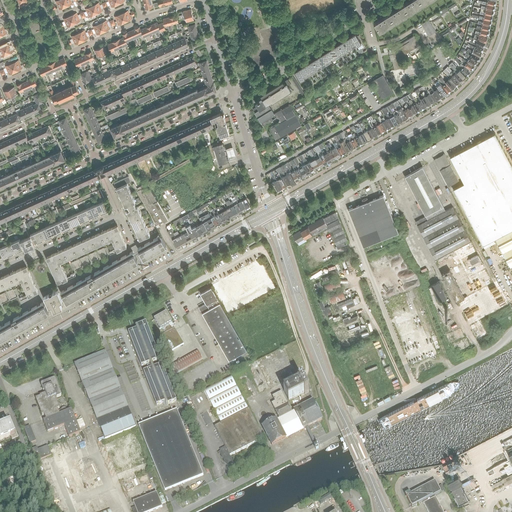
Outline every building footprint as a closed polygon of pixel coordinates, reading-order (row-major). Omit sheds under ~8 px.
[(409,1),(403,5),(408,14),(423,4),(420,0),(408,0),(409,1)] [(87,13),(100,8),(98,3),(85,9),(87,13)] [(394,10),(388,14),(394,23),(408,14),(403,5),(397,9),(396,8),(394,9),(394,10)] [(102,12),(100,8),(87,13),(89,18),(102,12)] [(446,10),(445,8),(438,12),(441,16),(449,11),(447,9),(446,10)] [(76,13),(70,16),(74,25),(80,22),(76,13)] [(379,32),(394,23),(388,14),(382,18),(382,17),(380,18),(380,19),(374,23),(379,32)] [(176,15),(171,17),(174,24),(176,23),(178,28),(179,28),(179,27),(182,26),(181,24),(178,25),(176,15)] [(67,28),(74,25),(70,16),(63,19),(67,28)] [(421,24),(428,36),(435,32),(428,19),(421,24)] [(100,24),(103,32),(110,29),(106,21),(100,24)] [(157,22),(160,30),(163,37),(164,36),(162,31),(165,30),(162,23),(158,25),(157,22)] [(97,35),(103,32),(100,24),(93,27),(97,35)] [(153,24),(149,26),(152,33),(155,32),(157,37),(158,37),(153,24)] [(141,30),(139,27),(135,29),(138,36),(141,35),(143,40),(145,39),(144,37),(142,34),(141,30)] [(272,27),(261,31),(264,43),(263,43),(266,53),(278,49),(272,27)] [(150,40),(145,28),(141,30),(142,34),(144,37),(146,36),(148,41),(150,40)] [(454,39),(448,30),(442,34),(443,36),(448,33),(452,41),(454,39)] [(88,39),(87,37),(84,31),(78,34),(82,42),(88,39)] [(136,43),(131,31),(127,32),(130,40),(133,38),(135,43),(136,43)] [(75,45),(82,42),(78,34),(71,37),(75,45)] [(355,34),(351,36),(356,46),(361,43),(359,39),(360,39),(359,35),(356,36),(355,34)] [(487,38),(480,35),(478,35),(476,34),(474,38),(486,43),(487,38)] [(398,58),(401,56),(420,45),(414,35),(390,50),(389,49),(390,51),(389,52),(389,54),(391,61),(394,70),(397,69),(400,68),(398,58)] [(351,36),(346,39),(352,48),(356,46),(351,36)] [(468,41),(476,44),(484,48),(486,43),(474,38),(473,41),(469,39),(468,41)] [(125,51),(120,39),(116,41),(119,48),(122,47),(124,52),(125,51)] [(346,39),(342,42),(348,51),(352,48),(346,39)] [(342,42),(338,45),(344,54),(348,51),(342,42)] [(482,53),(484,48),(476,44),(475,47),(464,42),(464,44),(470,47),(473,48),(482,53)] [(10,43),(4,46),(8,54),(14,51),(10,43)] [(117,55),(112,43),(107,45),(111,52),(113,51),(114,51),(114,52),(116,56),(117,55)] [(250,46),(252,55),(265,52),(262,43),(250,46)] [(338,45),(333,47),(339,57),(344,54),(338,45)] [(104,46),(99,48),(105,61),(106,63),(107,62),(105,56),(106,56),(105,55),(108,53),(104,46)] [(333,47),(329,50),(335,59),(339,57),(333,47)] [(103,61),(105,61),(99,48),(94,51),(97,58),(100,57),(101,58),(102,57),(103,61)] [(467,51),(473,53),(481,58),(481,57),(482,53),(473,48),(473,50),(474,50),(474,51),(468,49),(467,51)] [(329,50),(325,53),(331,62),(335,59),(329,50)] [(94,59),(91,52),(87,54),(92,66),(94,65),(93,64),(95,62),(94,59)] [(325,53),(320,55),(326,65),(331,62),(325,53)] [(477,62),(481,58),(473,53),(471,56),(466,53),(465,54),(477,62)] [(87,54),(83,56),(86,63),(89,62),(89,63),(91,67),(92,66),(87,54)] [(469,59),(467,61),(475,66),(477,62),(465,54),(464,55),(469,59)] [(320,55),(316,58),(322,67),(326,65),(320,55)] [(475,66),(467,61),(459,56),(458,58),(465,63),(464,65),(472,70),(475,66)] [(68,71),(69,70),(64,58),(60,60),(63,67),(66,66),(68,71)] [(82,71),(84,70),(79,58),(75,60),(78,67),(81,66),(82,71)] [(316,58),(312,61),(318,70),(322,67),(316,58)] [(462,67),(460,70),(466,76),(470,73),(459,61),(456,58),(454,60),(458,63),(462,67)] [(208,84),(208,86),(213,84),(206,60),(199,63),(205,85),(208,84)] [(18,61),(12,64),(15,72),(22,69),(18,61)] [(61,74),(55,61),(51,63),(55,71),(58,69),(58,70),(59,74),(61,74)] [(312,61),(308,64),(313,73),(318,70),(312,61)] [(454,70),(457,73),(463,80),(466,76),(460,70),(458,71),(455,68),(456,66),(452,62),(449,65),(454,70)] [(9,75),(15,72),(12,64),(5,66),(9,75)] [(308,64),(303,66),(309,76),(313,73),(308,64)] [(53,77),(47,65),(43,67),(47,74),(50,73),(50,74),(51,78),(53,77)] [(303,66),(299,69),(305,78),(309,76),(303,66)] [(446,69),(453,76),(459,83),(463,80),(457,73),(454,70),(452,72),(449,69),(447,67),(446,69)] [(300,81),(305,78),(299,69),(294,72),(296,74),(295,75),(294,75),(297,79),(297,78),(298,77),(300,81)] [(455,87),(459,83),(453,76),(446,69),(444,70),(451,78),(449,80),(455,87)] [(85,83),(91,81),(91,79),(89,75),(90,75),(88,71),(81,74),(85,83)] [(372,82),(382,99),(393,93),(383,75),(372,82)] [(192,80),(190,76),(175,83),(177,87),(192,80)] [(441,77),(446,84),(451,90),(455,87),(449,80),(447,82),(442,76),(441,77)] [(451,91),(451,90),(446,84),(441,77),(439,78),(444,84),(442,86),(448,93),(451,91)] [(269,105),(291,91),(288,86),(290,84),(287,79),(256,98),(258,100),(255,102),(257,105),(253,108),(255,112),(254,112),(260,122),(261,121),(271,116),(274,114),(269,105)] [(35,92),(29,80),(25,82),(28,89),(31,88),(32,89),(31,89),(33,93),(35,92)] [(73,85),(67,87),(71,97),(75,95),(75,94),(79,92),(74,80),(71,81),(73,85)] [(435,85),(437,86),(443,96),(448,93),(442,86),(438,81),(434,83),(435,85)] [(27,96),(21,84),(17,86),(20,93),(23,92),(24,93),(23,93),(25,97),(27,96)] [(208,86),(200,89),(203,97),(215,91),(215,90),(213,84),(208,86)] [(169,91),(167,86),(153,93),(155,97),(169,91)] [(439,99),(443,96),(437,86),(435,87),(437,89),(434,91),(439,99)] [(8,89),(12,97),(17,94),(14,87),(8,89)] [(63,101),(71,97),(67,87),(60,91),(62,95),(61,96),(63,101)] [(435,102),(439,99),(434,91),(432,88),(431,87),(427,89),(430,94),(435,102)] [(7,99),(12,97),(8,89),(3,92),(7,99)] [(192,102),(195,100),(203,97),(200,89),(198,90),(197,89),(188,93),(192,102)] [(62,95),(60,91),(53,93),(52,90),(49,91),(55,103),(59,101),(60,102),(63,101),(61,96),(62,95)] [(420,110),(425,108),(420,100),(418,101),(415,97),(418,96),(416,93),(415,91),(408,94),(411,98),(413,99),(414,99),(416,102),(420,110)] [(36,103),(39,104),(44,102),(40,92),(32,96),(34,100),(35,100),(36,103)] [(122,92),(117,95),(121,102),(125,100),(124,97),(122,92)] [(426,96),(425,97),(429,105),(434,102),(428,92),(426,92),(428,95),(426,96)] [(177,98),(181,107),(192,102),(188,93),(177,98)] [(424,98),(420,100),(425,108),(429,105),(425,97),(423,93),(422,93),(421,94),(423,97),(424,98)] [(153,98),(151,94),(137,100),(139,104),(153,98)] [(166,103),(170,112),(181,107),(177,98),(166,103)] [(403,120),(407,118),(403,110),(398,102),(397,100),(393,103),(396,107),(397,106),(399,110),(400,109),(401,111),(399,112),(403,120)] [(409,100),(409,101),(416,113),(420,110),(416,102),(413,104),(411,100),(410,101),(410,100),(409,100)] [(412,115),(416,113),(409,101),(408,102),(409,103),(408,103),(409,105),(410,105),(410,106),(408,107),(407,104),(405,105),(412,115)] [(155,108),(159,117),(170,112),(166,103),(155,108)] [(275,140),(277,139),(301,125),(295,115),(290,105),(275,114),(277,117),(278,117),(280,122),(274,126),(273,125),(271,126),(272,127),(269,129),(275,140)] [(406,109),(403,110),(407,118),(412,115),(405,105),(404,106),(406,109)] [(394,125),(398,123),(394,115),(393,112),(389,106),(387,107),(393,116),(390,118),(394,125)] [(129,111),(127,107),(105,117),(107,121),(129,111)] [(389,118),(385,120),(390,128),(394,125),(390,118),(387,113),(387,112),(388,111),(386,107),(381,110),(384,115),(386,114),(387,118),(388,117),(389,118)] [(144,113),(148,122),(159,117),(155,108),(144,113)] [(393,112),(394,115),(398,123),(403,120),(399,112),(397,109),(395,109),(395,108),(394,109),(395,111),(393,112)] [(19,119),(24,117),(20,110),(16,112),(17,114),(19,119)] [(133,118),(136,127),(148,122),(144,113),(133,118)] [(214,123),(217,122),(224,119),(223,114),(221,113),(210,118),(212,122),(214,122),(214,123)] [(366,118),(372,128),(376,136),(381,133),(377,125),(374,127),(371,122),(374,120),(371,115),(366,118)] [(261,121),(261,122),(263,125),(264,125),(273,120),(271,116),(261,121)] [(377,117),(379,120),(385,130),(390,128),(385,120),(384,117),(381,119),(379,116),(377,117)] [(121,123),(125,132),(136,127),(133,118),(121,123)] [(210,118),(199,123),(202,131),(214,126),(212,122),(210,118)] [(377,125),(381,133),(385,130),(379,120),(378,121),(380,123),(378,124),(377,120),(376,121),(375,118),(373,119),(375,122),(377,125)] [(110,128),(114,137),(125,132),(121,123),(110,128)] [(199,123),(187,128),(191,136),(202,131),(199,123)] [(228,129),(226,123),(218,126),(217,126),(219,132),(228,129)] [(372,138),(376,136),(372,128),(369,129),(367,126),(366,127),(368,130),(372,138)] [(357,132),(359,135),(363,143),(368,141),(363,133),(361,130),(360,128),(358,129),(357,127),(355,128),(357,132)] [(180,141),(191,136),(187,128),(176,133),(180,141)] [(368,141),(372,138),(368,130),(365,132),(363,128),(361,130),(363,133),(368,141)] [(220,137),(221,137),(229,134),(228,129),(219,132),(220,137)] [(168,147),(180,141),(176,133),(165,138),(168,147)] [(359,146),(363,143),(359,135),(356,137),(354,133),(352,134),(353,135),(359,146)] [(457,170),(459,175),(461,179),(462,179),(464,183),(460,185),(459,185),(459,186),(453,189),(455,194),(456,194),(458,198),(460,202),(460,203),(462,207),(463,207),(465,211),(465,212),(465,211),(467,216),(469,220),(472,225),(474,229),(476,233),(476,234),(479,238),(482,245),(483,245),(489,242),(493,240),(494,240),(494,239),(495,239),(510,268),(511,266),(511,166),(511,165),(511,164),(509,160),(506,156),(507,156),(507,155),(506,156),(504,151),(502,147),(500,142),(499,142),(497,138),(495,134),(495,133),(494,133),(490,136),(490,135),(490,136),(486,138),(485,138),(481,140),(477,143),(477,142),(476,143),(477,143),(472,145),(468,147),(463,150),(463,149),(463,150),(459,152),(455,154),(454,154),(450,157),(450,156),(450,157),(452,161),(452,162),(455,166),(454,166),(455,166),(457,170),(457,171),(457,170)] [(341,156),(345,153),(341,145),(339,142),(335,135),(333,136),(336,142),(333,144),(335,147),(336,148),(341,156)] [(353,135),(348,138),(354,148),(359,146),(353,135)] [(343,139),(344,140),(350,151),(354,148),(348,138),(347,136),(345,137),(345,138),(343,139)] [(157,152),(168,147),(165,138),(153,143),(157,152)] [(339,142),(341,145),(345,153),(350,151),(344,140),(341,142),(341,141),(339,142)] [(327,144),(331,150),(336,158),(340,156),(336,148),(335,147),(332,149),(332,148),(329,142),(327,144)] [(146,157),(157,152),(153,143),(142,148),(146,157)] [(222,143),(217,144),(217,143),(212,144),(216,160),(218,160),(219,164),(228,161),(222,143),(223,143),(222,143)] [(319,156),(319,157),(324,165),(328,163),(323,154),(322,152),(321,153),(322,155),(321,156),(319,152),(321,151),(318,145),(314,148),(319,156)] [(327,152),(332,161),(336,158),(331,150),(329,151),(328,150),(329,149),(326,145),(324,146),(327,152)] [(234,146),(227,148),(230,158),(237,156),(234,146)] [(135,162),(146,157),(142,148),(131,153),(135,162)] [(320,167),(324,165),(319,157),(317,158),(312,149),(310,150),(315,159),(320,167)] [(53,164),(59,162),(64,159),(60,150),(49,155),(53,164)] [(309,158),(310,161),(315,170),(320,167),(315,159),(310,150),(307,151),(310,156),(311,155),(313,160),(312,161),(310,158),(309,158)] [(332,161),(327,152),(323,154),(328,163),(332,161)] [(123,167),(135,162),(131,153),(119,158),(123,167)] [(311,172),(315,170),(310,161),(308,163),(303,154),(301,155),(311,172)] [(458,181),(447,158),(444,154),(434,160),(448,187),(458,181)] [(39,160),(43,169),(53,164),(49,155),(39,160)] [(305,164),(302,166),(307,174),(311,172),(301,155),(299,156),(301,160),(302,160),(304,163),(305,164)] [(134,183),(134,184),(132,185),(135,190),(134,190),(135,192),(194,159),(193,157),(137,188),(134,183)] [(112,172),(123,167),(119,158),(108,164),(112,172)] [(303,177),(307,174),(302,166),(300,167),(298,164),(299,164),(296,158),(293,159),(303,177)] [(289,161),(294,170),(299,179),(303,177),(293,159),(289,161)] [(32,174),(37,171),(43,169),(39,160),(28,165),(32,174)] [(295,181),(299,179),(294,170),(292,171),(290,168),(291,167),(288,162),(286,164),(295,181)] [(102,167),(106,174),(112,172),(108,164),(103,166),(102,166),(102,167)] [(286,164),(280,167),(290,184),(295,181),(286,164)] [(17,170),(21,179),(32,174),(28,165),(17,170)] [(278,174),(286,187),(290,184),(280,167),(276,169),(278,174)] [(422,167),(405,177),(417,200),(425,215),(426,215),(426,216),(415,221),(417,225),(435,259),(470,241),(453,207),(445,211),(443,207),(425,171),(422,167)] [(6,175),(10,183),(21,179),(17,170),(6,175)] [(95,170),(89,172),(93,181),(99,178),(96,170),(95,170)] [(93,181),(89,172),(77,178),(81,186),(93,181)] [(279,179),(276,180),(281,189),(286,187),(278,174),(276,175),(279,179)] [(0,177),(0,188),(10,183),(6,175),(0,177)] [(271,176),(274,181),(272,183),(277,191),(281,189),(276,180),(273,175),(271,176)] [(135,203),(131,194),(127,184),(131,182),(128,176),(114,183),(116,188),(125,207),(128,206),(129,210),(127,211),(139,240),(150,235),(137,207),(136,207),(134,203),(135,203)] [(69,191),(81,186),(77,178),(65,183),(69,191)] [(69,191),(65,183),(53,188),(57,197),(69,191)] [(162,208),(149,185),(144,187),(164,221),(168,219),(162,208)] [(164,221),(144,187),(137,191),(156,225),(159,223),(164,221)] [(45,202),(57,197),(53,188),(41,194),(45,202)] [(109,211),(104,199),(100,189),(96,191),(100,198),(101,198),(103,201),(95,205),(100,215),(109,211)] [(45,202),(41,194),(29,199),(33,207),(45,202)] [(235,196),(235,197),(243,211),(247,209),(242,200),(239,202),(239,201),(240,201),(236,195),(235,196)] [(363,247),(398,233),(383,195),(371,200),(370,200),(369,200),(368,199),(367,199),(367,198),(366,200),(364,200),(362,200),(363,201),(362,202),(361,203),(361,204),(348,209),(363,247)] [(239,213),(243,211),(235,197),(231,199),(239,213)] [(240,198),(242,200),(247,209),(251,207),(246,198),(244,199),(242,197),(240,198)] [(21,213),(33,207),(29,199),(18,204),(21,213)] [(231,199),(227,201),(235,215),(239,213),(231,199)] [(225,207),(231,217),(235,215),(227,201),(225,202),(227,206),(225,207)] [(21,213),(18,204),(6,210),(9,218),(21,213)] [(90,219),(100,215),(95,205),(86,209),(90,219)] [(216,208),(224,222),(227,220),(221,209),(220,206),(216,208)] [(223,208),(221,209),(227,220),(231,217),(225,207),(226,209),(224,210),(223,208)] [(214,210),(212,211),(220,224),(224,222),(216,208),(215,208),(218,214),(216,215),(214,210)] [(90,219),(86,209),(77,213),(81,223),(90,219)] [(0,222),(9,218),(6,210),(0,212),(0,222)] [(209,214),(216,226),(220,224),(212,211),(215,216),(212,217),(210,213),(209,214)] [(323,218),(318,220),(308,226),(313,234),(314,235),(314,236),(318,233),(318,234),(319,234),(319,233),(325,229),(326,229),(328,228),(336,245),(347,240),(335,212),(323,218)] [(72,227),(81,223),(77,213),(67,218),(72,227)] [(205,218),(206,217),(212,228),(216,226),(209,214),(208,213),(204,215),(205,218)] [(208,231),(212,228),(206,217),(205,218),(207,220),(205,221),(202,216),(201,217),(208,231)] [(201,223),(199,224),(204,233),(208,231),(201,217),(199,218),(201,223)] [(72,227),(67,218),(58,222),(62,232),(72,227)] [(53,236),(62,232),(58,222),(48,226),(53,236)] [(195,226),(200,235),(204,233),(199,224),(197,225),(196,223),(194,224),(195,226)] [(25,250),(27,249),(34,246),(34,244),(30,236),(29,237),(23,224),(20,225),(25,238),(21,240),(25,249),(25,250)] [(117,225),(108,229),(112,239),(116,248),(109,251),(110,254),(127,247),(117,225)] [(185,226),(187,231),(193,239),(197,237),(192,228),(191,229),(189,225),(188,226),(187,225),(185,226)] [(53,236),(48,226),(39,230),(43,240),(53,236)] [(195,226),(192,228),(197,237),(200,235),(195,226)] [(313,234),(308,226),(300,231),(293,235),(299,245),(306,241),(305,238),(312,234),(314,236),(314,235),(313,234)] [(60,261),(112,239),(108,229),(56,253),(60,261)] [(177,229),(173,232),(181,246),(185,244),(177,229)] [(183,233),(180,235),(185,244),(189,242),(182,229),(181,230),(183,233)] [(182,229),(189,242),(193,239),(187,231),(185,232),(183,229),(182,229)] [(34,244),(43,240),(39,230),(30,234),(31,236),(30,236),(34,244)] [(168,232),(170,235),(177,248),(181,246),(174,233),(173,234),(171,230),(168,232)] [(143,258),(146,257),(166,246),(161,238),(160,239),(158,237),(137,248),(141,254),(143,258)] [(15,253),(25,249),(21,240),(20,241),(20,239),(11,243),(15,253)] [(6,257),(15,253),(11,243),(1,247),(6,257)] [(101,258),(107,255),(103,247),(98,250),(101,258)] [(66,302),(136,263),(138,261),(135,257),(132,251),(61,292),(65,300),(66,302)] [(92,261),(98,259),(95,251),(89,253),(92,261)] [(326,251),(306,261),(311,271),(331,261),(326,251)] [(66,276),(60,261),(56,253),(46,257),(58,284),(76,276),(74,271),(69,273),(70,274),(66,276)] [(84,265),(89,263),(86,254),(80,257),(84,265)] [(480,260),(478,255),(469,260),(472,265),(480,260)] [(75,269),(81,266),(77,258),(71,261),(75,269)] [(355,269),(352,258),(345,261),(348,271),(355,269)] [(240,294),(270,279),(264,268),(261,269),(258,262),(228,277),(230,283),(228,284),(231,289),(237,286),(240,294)] [(26,266),(16,270),(21,280),(27,294),(19,298),(20,300),(38,292),(26,266)] [(312,279),(324,273),(323,269),(310,275),(312,279)] [(16,270),(0,277),(0,289),(21,280),(16,270)] [(464,298),(450,270),(441,274),(456,302),(464,298)] [(341,287),(337,277),(323,283),(327,293),(341,287)] [(440,301),(448,298),(440,281),(432,284),(440,301)] [(324,293),(319,282),(316,283),(317,285),(315,286),(319,295),(324,293)] [(200,294),(206,304),(199,308),(229,360),(247,350),(211,287),(210,287),(211,288),(200,294)] [(214,291),(217,296),(224,292),(221,287),(214,291)] [(16,297),(13,289),(7,291),(11,299),(16,297)] [(43,297),(48,308),(51,306),(53,312),(62,308),(60,302),(62,301),(57,290),(43,297)] [(346,298),(342,290),(328,296),(332,304),(346,298)] [(224,292),(217,296),(219,301),(227,297),(224,292)] [(220,301),(222,305),(229,301),(227,297),(220,301)] [(354,305),(351,298),(338,304),(339,308),(346,305),(347,308),(354,305)] [(325,308),(322,301),(319,302),(325,316),(328,314),(327,313),(331,311),(328,306),(325,308)] [(43,302),(0,326),(0,339),(49,312),(43,302)] [(184,344),(176,330),(174,328),(174,327),(172,322),(166,313),(154,320),(159,329),(162,328),(165,334),(163,335),(172,351),(184,344)] [(348,317),(343,319),(344,322),(343,322),(345,326),(359,320),(358,316),(349,319),(348,317)] [(128,333),(137,355),(141,366),(150,363),(152,369),(143,372),(156,406),(165,402),(166,405),(176,401),(162,365),(154,368),(152,362),(160,359),(146,323),(136,327),(137,330),(128,333)] [(462,328),(451,332),(453,338),(464,334),(462,328)] [(456,353),(472,346),(469,339),(453,346),(456,353)] [(202,359),(196,349),(170,364),(176,374),(202,359)] [(76,361),(103,438),(135,428),(108,350),(76,361)] [(132,369),(130,363),(124,365),(131,384),(139,381),(134,369),(132,369)] [(277,370),(269,374),(273,381),(281,377),(277,370)] [(204,391),(220,423),(221,424),(249,410),(231,376),(204,391)] [(81,433),(73,408),(60,413),(58,408),(60,408),(57,397),(62,395),(56,377),(41,382),(45,393),(36,397),(42,415),(45,414),(46,418),(44,419),(48,431),(65,425),(69,437),(81,433)] [(363,395),(368,393),(362,379),(357,381),(363,395)] [(299,384),(284,392),(289,401),(304,393),(305,394),(309,392),(303,381),(299,383),(299,384)] [(379,419),(377,421),(382,429),(451,394),(454,391),(457,388),(459,384),(459,383),(458,382),(455,382),(449,382),(379,419)] [(308,427),(309,427),(317,423),(318,422),(321,420),(322,420),(322,419),(320,415),(319,415),(317,411),(318,411),(317,410),(315,407),(315,406),(313,402),(313,401),(312,401),(312,402),(308,404),(308,403),(307,404),(304,406),(303,406),(299,408),(298,408),(298,409),(295,411),(295,410),(294,411),(291,412),(287,404),(281,393),(272,398),(275,403),(272,405),(275,411),(279,419),(276,420),(272,422),(271,423),(267,425),(267,424),(267,425),(263,427),(262,427),(262,428),(263,428),(265,432),(264,432),(265,432),(267,436),(269,441),(270,441),(271,445),(272,446),(273,446),(272,445),(276,443),(276,444),(277,443),(281,441),(285,439),(286,439),(286,438),(303,429),(304,430),(304,429),(308,427)] [(203,475),(190,442),(177,410),(138,425),(165,491),(203,475)] [(221,424),(215,428),(225,447),(220,450),(221,452),(219,453),(218,451),(221,455),(222,457),(223,459),(224,462),(228,466),(232,463),(231,458),(230,456),(263,439),(264,439),(263,439),(249,410),(221,424)] [(206,425),(211,423),(209,419),(207,420),(204,413),(201,414),(206,425)] [(0,440),(10,436),(11,440),(15,438),(18,437),(14,429),(12,430),(9,422),(5,424),(0,425),(0,440)] [(24,427),(30,443),(36,440),(30,425),(24,427)] [(34,447),(39,465),(53,461),(49,445),(38,448),(37,446),(34,447)] [(44,477),(55,472),(53,467),(42,471),(44,477)] [(87,489),(99,485),(93,467),(81,472),(87,489)] [(144,475),(146,480),(153,478),(151,472),(144,475)] [(511,473),(502,479),(505,485),(511,481),(511,473)] [(452,493),(462,488),(460,485),(462,484),(458,477),(447,483),(452,493)] [(409,492),(404,494),(405,496),(412,508),(412,509),(416,506),(416,505),(432,497),(432,496),(440,492),(435,481),(410,494),(409,492)] [(464,492),(462,488),(452,493),(458,505),(468,500),(464,491),(464,492)] [(135,507),(132,508),(133,511),(149,511),(163,507),(157,492),(133,501),(135,507)] [(158,494),(160,498),(162,503),(166,502),(163,492),(158,494)] [(423,503),(427,511),(443,511),(435,497),(423,503)] [(84,506),(83,503),(75,506),(76,511),(83,509),(82,506),(84,506)]
